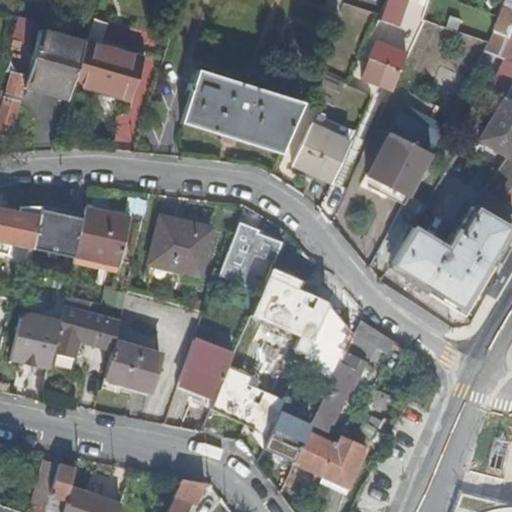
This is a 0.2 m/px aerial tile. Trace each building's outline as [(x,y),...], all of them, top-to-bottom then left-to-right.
[(405,0),(385,0),(378,18),(377,21),(396,28),(405,0)] [(459,28),(481,29),(482,6),(460,5),(459,28)] [(511,21),(506,37),(498,57),(511,62),(511,21)] [(37,32),(26,77),(25,83),(68,96),(72,84),(83,45),(37,32)] [(506,37),(491,33),(487,44),(483,52),(498,57),(506,37)] [(397,72),(400,73),(405,56),(374,43),(369,59),(371,60),(363,79),(390,91),(397,72)] [(140,61),(83,45),(72,84),(129,100),(140,61)] [(10,73),(0,112),(0,133),(6,135),(10,136),(26,77),(10,73)] [(181,125),(279,155),(302,105),(197,73),(193,87),(189,86),(187,91),(191,92),(181,125)] [(511,103),(504,99),(503,102),(492,121),(480,139),(508,157),(511,150),(511,103)] [(429,156),(442,131),(402,110),(389,136),(429,156)] [(292,165),(332,181),(348,142),(309,126),(292,165)] [(407,197),(429,156),(389,136),(388,135),(368,178),(380,184),(407,197)] [(496,177),(485,189),(510,207),(511,203),(511,158),(510,157),(496,177)] [(375,192),(403,206),(407,197),(380,184),(375,192)] [(410,228),(389,264),(406,275),(404,280),(464,316),(511,232),(511,230),(472,207),(447,249),(410,228)] [(41,210),(42,208),(12,208),(12,210),(0,208),(0,254),(8,257),(11,245),(31,250),(32,249),(41,210)] [(73,258),(81,220),(41,210),(32,249),(73,258)] [(104,264),(114,216),(83,210),(81,220),(73,258),(104,264)] [(130,220),(114,216),(104,264),(119,268),(130,220)] [(210,232),(159,221),(148,267),(198,279),(210,232)] [(273,257),(279,243),(255,234),(257,232),(237,224),(220,270),(239,277),(250,249),(273,257)] [(88,337),(93,317),(84,315),(87,303),(64,298),(61,310),(63,311),(54,355),(75,360),(80,335),(88,337)] [(48,370),(59,321),(27,314),(19,320),(10,362),(48,370)] [(112,343),(117,322),(93,317),(88,337),(98,339),(96,347),(110,349),(112,343)] [(387,356),(392,343),(360,323),(348,349),(313,423),(329,431),(361,361),(371,366),(377,352),(387,356)] [(177,385),(215,398),(232,355),(192,341),(177,385)] [(110,349),(102,379),(149,392),(159,355),(112,343),(110,349)] [(308,432),(293,464),(348,490),(367,451),(341,439),(337,447),(308,432)] [(57,465),(56,467),(48,496),(66,501),(69,488),(77,462),(70,460),(68,468),(57,465)] [(42,463),(27,511),(43,511),(46,505),(48,496),(56,467),(42,463)] [(181,480),(167,511),(184,511),(188,504),(196,507),(205,485),(181,480)] [(63,510),(62,511),(118,511),(121,505),(69,488),(66,501),(63,510)] [(511,511),(511,505),(498,502),(465,494),(455,511),(511,511)] [(363,496),(357,511),(359,511),(381,511),(384,505),(363,496)]
